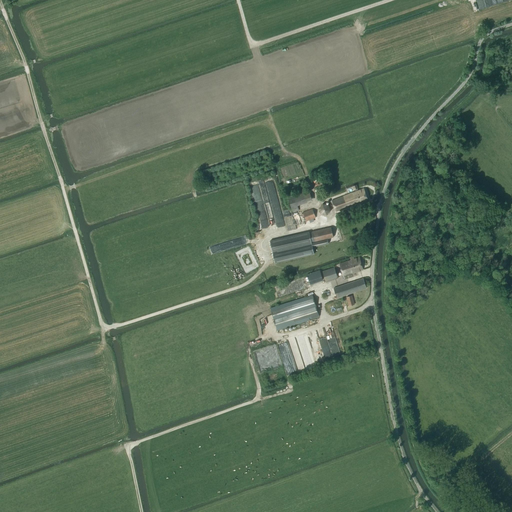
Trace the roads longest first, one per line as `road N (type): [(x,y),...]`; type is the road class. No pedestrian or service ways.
road 1 (unclassified): [(437,511),(413,480),(392,416),(371,290),(379,206),(399,156),(464,82),(484,35),(511,24)]
road 2 (track): [(141,511),(128,445),(256,400),(247,347),(372,303)]
road 3 (track): [(0,0),(108,329)]
road 4 (track): [(392,0),(254,46),(237,0)]
road 5 (track): [(269,259),(237,288),(108,329)]
